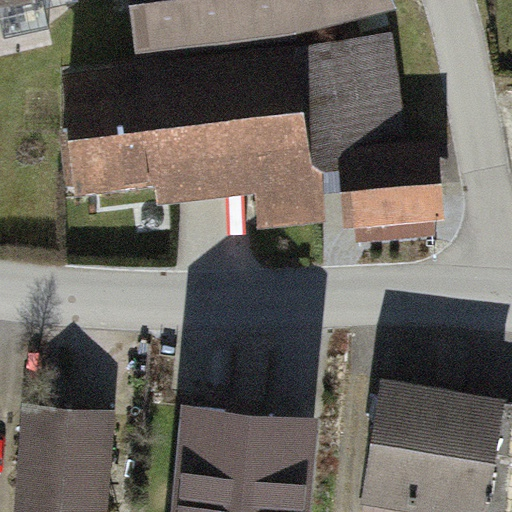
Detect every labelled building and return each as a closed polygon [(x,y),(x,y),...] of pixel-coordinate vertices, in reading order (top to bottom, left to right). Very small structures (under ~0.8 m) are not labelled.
[(145,0),(150,40),(299,21),(381,0),(145,0)] [(390,39),(74,78),(81,130),(68,132),(75,182),(355,147),(356,153),(379,150),(383,184),(435,177),(431,146),(404,149),(390,39)] [(327,214),(322,164),(263,169),(267,219),(327,214)] [(511,511),(511,402),(385,383),(368,491),(479,509),(478,511),(511,511)] [(302,511),(312,418),(196,406),(185,511),(302,511)] [(109,415),(36,409),(28,502),(101,508),(109,415)]
